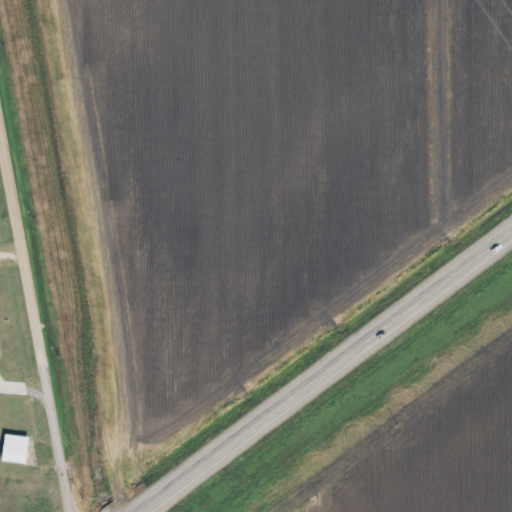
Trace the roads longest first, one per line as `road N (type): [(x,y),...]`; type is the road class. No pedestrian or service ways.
road 1 (primary): [(111,511),(511,230)]
road 2 (residential): [(0,73),(79,511)]
